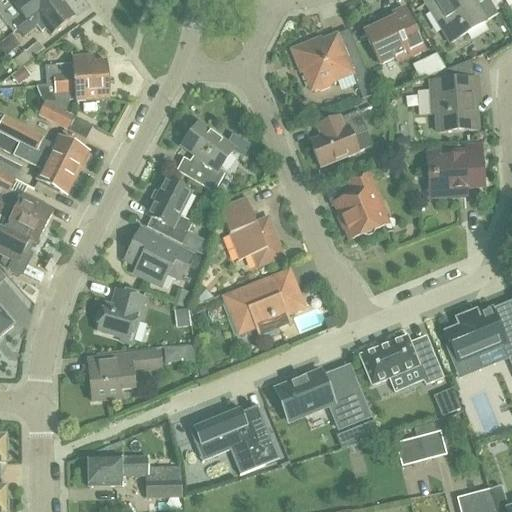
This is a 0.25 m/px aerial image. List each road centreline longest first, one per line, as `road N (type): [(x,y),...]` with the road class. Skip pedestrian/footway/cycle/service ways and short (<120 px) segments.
road 1 (residential): [(36,408),(62,291),(182,71)]
road 2 (residential): [(41,461),(368,328)]
road 3 (residential): [(368,328),(358,299),(330,273),(249,78)]
road 4 (residential): [(368,328),(483,280),(490,264)]
